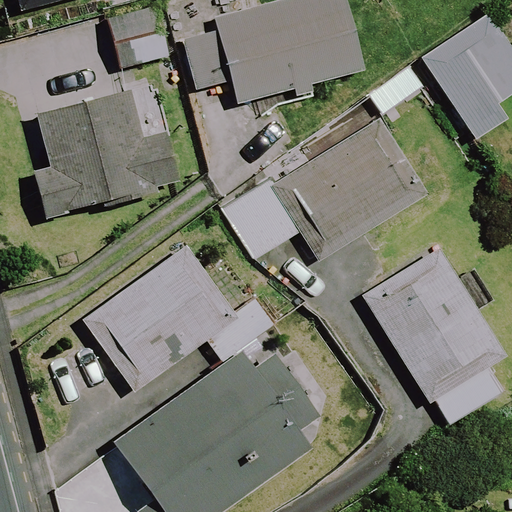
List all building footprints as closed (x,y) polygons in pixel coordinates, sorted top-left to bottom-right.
[(16,0),(20,13),(71,0),(16,0)] [(358,74),(337,0),(309,0),(183,34),(198,91),(232,82),(238,106),(358,74)] [(171,57),(158,9),(113,21),(126,69),(171,57)] [(511,94),(511,53),(489,18),(422,63),(474,142),(506,121),(496,105),(511,94)] [(143,142),(132,97),(37,119),(49,172),(35,175),(45,219),(181,188),(169,136),(143,142)] [(411,207),(363,125),(275,176),(221,208),(252,261),(301,232),(318,262),(411,207)] [(208,275),(187,247),(83,324),(135,393),(205,341),(222,364),(272,327),(224,263),(208,275)] [(502,354),(438,253),(363,300),(445,429),(504,392),(487,364),(502,354)] [(289,341),(254,366),(245,353),(114,447),(154,501),(138,511),(223,511),(313,448),(301,431),(335,406),(289,341)]
